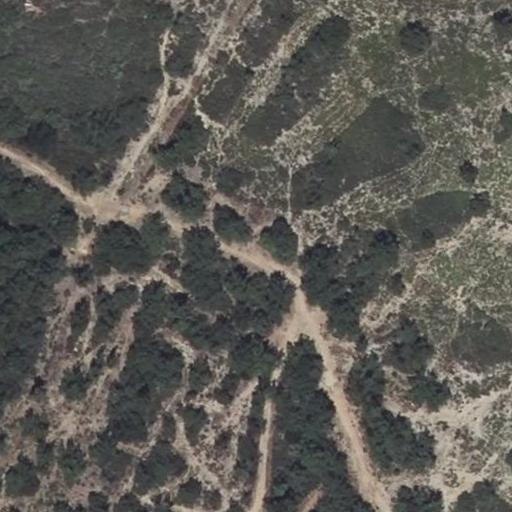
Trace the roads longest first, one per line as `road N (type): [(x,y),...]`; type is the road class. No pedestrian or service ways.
road 1 (track): [(0,154),(295,285),(389,511)]
road 2 (track): [(310,325),(280,361),(252,511)]
